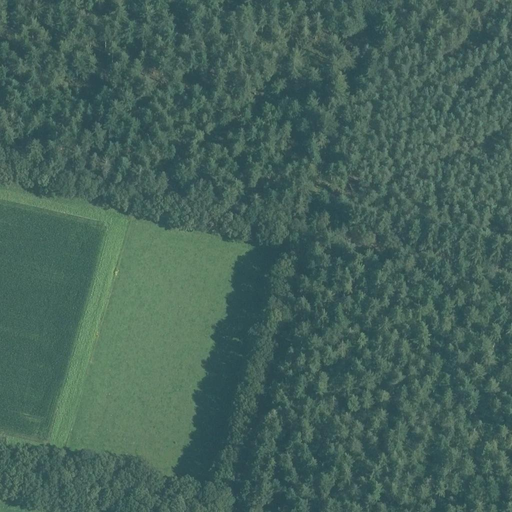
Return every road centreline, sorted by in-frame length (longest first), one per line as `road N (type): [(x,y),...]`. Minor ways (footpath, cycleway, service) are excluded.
road 1 (track): [(377,0),(227,511)]
road 2 (track): [(0,168),(511,287)]
road 3 (track): [(0,471),(178,511)]
